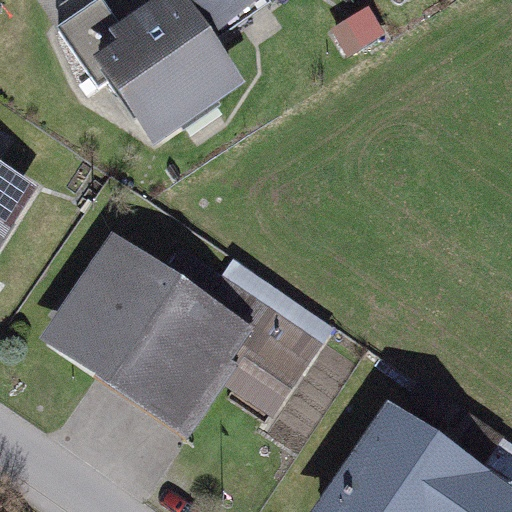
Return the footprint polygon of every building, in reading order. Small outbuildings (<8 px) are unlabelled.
[(162,0),(172,14),(122,48),(130,60),(112,73),(169,156),(252,99),(220,52),(296,0),(162,0)] [(0,240),(17,251),(48,198),(3,171),(23,137),(0,123),(0,240)] [(126,235),(48,351),(196,449),(249,370),(298,402),(322,366),(126,235)] [(419,388),(405,412),(443,434),(457,409),(419,388)] [(511,511),(511,500),(404,425),(343,511),(511,511)]
